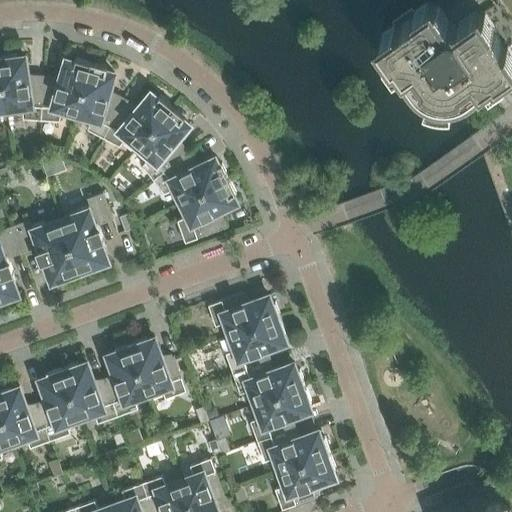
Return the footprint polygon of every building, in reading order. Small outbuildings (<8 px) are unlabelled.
[(511,70),(511,0),(459,0),(443,12),(437,3),(434,5),(432,3),(429,5),(427,2),(413,12),(415,14),(397,27),(395,24),(381,34),(383,37),(380,39),(382,42),(379,44),(388,56),(391,61),(394,59),(397,57),(404,67),(401,69),(411,83),(414,81),(416,84),(413,87),(417,90),(420,93),(424,95),(428,98),(433,99),(434,96),(446,98),(446,102),(451,102),(456,101),(460,100),(465,98),(469,96),(467,93),(470,91),(472,94),(486,84),(484,81),(489,78),(495,74),(496,77),(497,77),(499,80),(511,70)] [(42,119),(44,80),(28,79),(25,55),(17,56),(16,53),(0,55),(7,108),(22,106),(24,117),(42,119)] [(77,113),(92,62),(76,57),(75,61),(67,58),(60,81),(44,80),(42,119),(60,120),(63,109),(77,113)] [(104,136),(122,102),(108,95),(115,72),(106,70),(107,66),(92,62),(77,113),(91,117),(88,128),(104,136)] [(138,146),(173,105),(160,94),(158,97),(151,91),(136,110),(122,102),(104,136),(120,145),(127,136),(138,146)] [(154,178),(184,154),(174,142),(190,123),(183,118),(185,115),(173,105),(138,146),(150,155),(142,164),(154,178)] [(62,157),(65,146),(55,144),(52,154),(62,157)] [(181,200),(229,177),(222,162),(219,164),(215,156),(194,167),(184,154),(154,178),(165,192),(175,187),(181,200)] [(0,177),(10,174),(7,166),(0,168),(0,177)] [(229,177),(181,200),(188,214),(177,219),(186,241),(222,228),(216,211),(237,201),(233,193),(237,192),(229,177)] [(61,218),(82,273),(98,267),(97,264),(108,260),(103,246),(106,245),(99,223),(113,218),(103,191),(87,197),(90,203),(75,209),(77,212),(61,218)] [(134,228),(129,214),(121,217),(126,231),(134,228)] [(65,279),(82,273),(61,218),(46,223),(45,220),(30,225),(28,218),(12,224),(22,251),(36,246),(44,268),(48,266),(53,280),(64,276),(65,279)] [(9,256),(22,251),(12,224),(0,228),(0,303),(8,300),(7,297),(18,293),(13,279),(16,278),(9,256)] [(231,334),(281,316),(275,301),(272,302),(269,294),(247,302),(243,291),(208,303),(216,324),(226,321),(231,334)] [(233,372),(268,359),(264,349),(286,341),(283,333),(287,331),(281,316),(231,334),(236,348),(226,352),(233,372)] [(130,342),(148,392),(162,387),(166,397),(187,390),(174,355),(163,359),(155,336),(147,339),(146,336),(130,342)] [(135,397),(148,392),(130,342),(115,347),(116,351),(108,353),(116,376),(106,380),(118,414),(139,407),(135,397)] [(256,402),(306,384),(300,368),(297,370),(294,362),(272,370),(268,359),(233,372),(241,392),(251,388),(256,402)] [(118,414),(106,380),(95,383),(87,361),(79,364),(78,361),(62,366),(81,417),(94,412),(98,422),(118,414)] [(67,421),(81,417),(62,366),(47,372),(48,375),(40,378),(48,400),(38,404),(51,439),(71,432),(67,421)] [(258,439),(292,427),(289,416),(311,408),(308,400),(311,399),(306,384),(256,402),(261,416),(250,419),(258,439)] [(51,439),(38,404),(28,408),(20,386),(12,389),(10,385),(0,388),(0,404),(13,441),(27,436),(30,446),(51,439)] [(0,447),(0,445),(13,441),(0,404),(0,457),(3,456),(0,447)] [(205,408),(209,419),(219,415),(216,404),(205,408)] [(209,419),(204,405),(196,408),(201,422),(209,419)] [(139,427),(126,431),(131,443),(143,439),(139,427)] [(275,456),(280,470),(330,451),(325,436),(321,437),(318,429),(296,437),(292,427),(258,439),(265,460),(275,456)] [(113,434),(117,444),(126,440),(122,431),(113,434)] [(216,439),(220,450),(222,453),(230,450),(225,436),(216,439)] [(220,450),(216,439),(216,438),(208,440),(212,452),(220,450)] [(140,445),(133,448),(135,455),(143,452),(140,445)] [(336,467),(330,451),(280,470),(285,483),(275,487),(283,508),(317,495),(313,484),(335,476),(333,468),(336,467)] [(180,479),(192,511),(218,511),(212,495),(224,490),(211,456),(190,463),(194,474),(180,479)] [(54,474),(62,471),(57,457),(49,460),(54,474)] [(453,469),(458,484),(464,482),(473,484),(476,487),(477,491),(436,506),(438,511),(511,511),(511,478),(494,485),(493,481),(489,474),(485,470),(479,467),(472,465),(465,465),(459,466),(453,469)] [(192,511),(180,479),(167,484),(163,473),(143,481),(154,511),(164,511),(166,511),(165,511),(192,511)] [(154,511),(143,481),(122,488),(126,498),(112,503),(115,511),(154,511)] [(32,492),(39,489),(36,482),(29,484),(32,492)] [(242,483),(234,486),(239,500),(247,497),(242,483)] [(115,511),(112,503),(99,508),(95,498),(75,505),(77,511),(115,511)]
